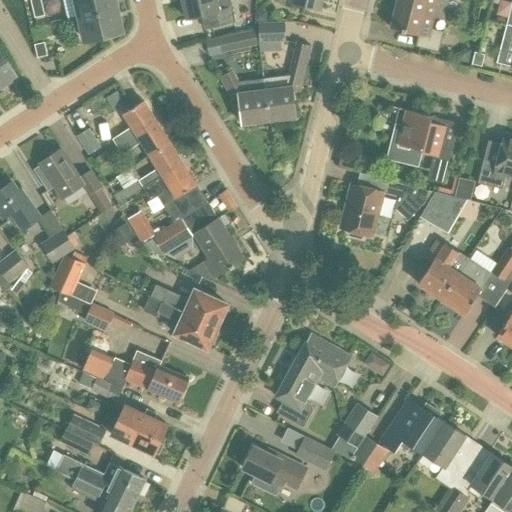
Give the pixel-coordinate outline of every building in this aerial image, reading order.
[(114,0),(75,0),(79,16),(116,8),(114,0)] [(180,0),(184,17),(200,14),(204,29),(235,22),(231,6),(229,0),(180,0)] [(320,9),(321,0),(283,0),(290,1),(320,9)] [(397,0),(396,6),(415,11),(444,19),(448,0),(397,0)] [(39,20),(36,6),(28,8),(32,22),(39,20)] [(444,19),(415,11),(396,6),(390,27),(418,34),(415,46),(438,52),(443,31),(431,28),(434,17),(444,20),(444,19)] [(116,8),(79,16),(85,42),(122,33),(116,8)] [(259,52),(281,52),(281,42),(286,41),(286,40),(285,24),(285,21),(258,22),(258,28),(258,32),(259,52)] [(223,52),(258,45),(254,29),(219,37),(223,52)] [(299,90),(305,66),(310,45),(295,41),(290,63),(287,75),(264,78),(269,120),(295,117),(292,91),(299,90)] [(38,45),(30,47),(34,61),(41,59),(38,45)] [(468,63),(470,55),(471,50),(465,49),(463,48),(457,52),(456,60),(468,63)] [(0,88),(17,78),(0,52),(0,88)] [(242,124),(269,120),(264,78),(262,78),(237,81),(232,71),(220,77),(231,99),(238,98),(242,124)] [(112,138),(103,143),(107,150),(116,145),(117,146),(156,121),(142,100),(122,113),(131,127),(113,138),(112,139),(112,138)] [(446,126),(430,122),(431,116),(406,110),(402,125),(394,123),(385,159),(419,167),(422,153),(433,155),(427,179),(443,183),(452,149),(441,146),(446,126)] [(149,155),(169,143),(156,121),(117,146),(122,154),(140,142),(149,155)] [(100,146),(89,127),(76,135),(88,154),(100,146)] [(511,177),(511,136),(504,135),(497,163),(483,159),(477,183),(502,189),(505,176),(511,177)] [(169,143),(149,155),(157,168),(138,180),(143,188),(182,164),(169,143)] [(79,176),(61,149),(39,163),(40,164),(33,169),(47,191),(55,186),(62,197),(81,185),(89,197),(90,196),(100,213),(112,205),(101,188),(103,187),(90,168),(79,176)] [(173,222),(206,202),(195,184),(182,164),(143,188),(150,201),(157,196),(173,222)] [(428,190),(406,184),(359,173),(356,185),(352,184),(341,228),(348,230),(349,235),(361,238),(364,234),(372,236),(383,193),(397,197),(394,208),(408,220),(425,201),(428,190)] [(37,219),(44,230),(58,222),(50,210),(40,216),(21,188),(17,191),(11,182),(0,189),(0,214),(2,218),(9,213),(21,230),(37,219)] [(437,186),(436,191),(451,195),(452,190),(437,186)] [(420,216),(448,233),(467,199),(435,191),(420,216)] [(155,233),(142,241),(146,248),(147,249),(165,258),(165,254),(195,235),(209,258),(190,270),(210,280),(212,278),(242,259),(218,219),(206,202),(173,222),(174,222),(156,234),(155,233)] [(53,263),(63,256),(65,255),(76,248),(63,228),(63,229),(58,222),(44,230),(49,238),(40,243),(53,263)] [(135,237),(126,222),(112,231),(121,246),(135,237)] [(432,262),(418,283),(441,299),(459,273),(458,273),(450,267),(460,253),(444,243),(437,238),(425,257),(432,262)] [(491,272),(509,284),(511,279),(511,249),(510,248),(507,247),(491,272)] [(15,249),(0,261),(0,271),(9,283),(27,268),(29,267),(15,249)] [(60,291),(113,315),(114,313),(92,303),(97,290),(78,281),(87,264),(65,255),(63,256),(50,286),(60,291)] [(459,273),(441,299),(464,315),(482,288),(481,288),(491,274),(475,264),(467,258),(458,273),(459,273)] [(190,299),(168,289),(156,284),(151,296),(162,301),(217,326),(227,304),(194,290),(190,299)] [(106,331),(113,315),(60,291),(58,302),(87,315),(84,321),(106,331)] [(217,326),(162,301),(151,296),(149,296),(142,311),(157,317),(159,314),(179,323),(174,334),(207,348),(217,326)] [(511,313),(497,336),(511,346),(511,313)] [(334,387),(345,367),(351,355),(311,333),(297,358),(321,370),(317,378),(334,387)] [(97,376),(122,388),(126,381),(147,390),(177,403),(188,378),(159,366),(162,361),(137,350),(131,364),(115,357),(108,372),(93,365),(89,366),(87,372),(97,376)] [(317,378),(321,370),(297,358),(276,396),(282,400),(276,413),(303,427),(313,410),(311,404),(305,400),(317,378)] [(122,388),(97,376),(96,378),(91,389),(90,390),(116,402),(117,400),(122,389),(122,388)] [(139,397),(122,389),(117,400),(125,403),(111,434),(154,454),(154,453),(159,455),(165,442),(161,440),(167,425),(154,419),(156,413),(146,409),(144,415),(133,409),(139,397)] [(407,398),(394,417),(378,441),(395,452),(399,445),(406,450),(410,445),(422,453),(443,421),(437,417),(440,412),(427,403),(423,408),(422,407),(407,398)] [(364,436),(377,416),(356,402),(343,422),(345,423),(364,436)] [(65,430),(93,443),(99,446),(107,430),(74,414),(66,429),(65,430)] [(450,489),(469,460),(455,451),(465,436),(443,421),(422,453),(433,461),(431,463),(441,469),(435,478),(450,489)] [(364,436),(345,423),(343,422),(336,433),(357,448),(364,436)] [(87,455),(93,443),(65,430),(59,441),(87,455)] [(365,435),(351,457),(375,472),(389,451),(365,435)] [(326,471),(336,451),(304,436),(295,456),(326,471)] [(267,449),(266,452),(253,446),(242,468),(255,474),(251,482),(266,489),(271,477),(282,482),(296,489),(306,469),(267,449)] [(452,490),(438,511),(440,511),(460,511),(470,498),(466,495),(468,492),(478,499),(481,493),(492,500),(511,469),(511,466),(492,453),(481,469),(469,460),(450,489),(452,490)] [(64,454),(58,466),(133,503),(139,491),(144,494),(149,481),(145,479),(118,467),(117,466),(109,462),(104,473),(64,454)] [(129,511),(133,503),(58,466),(56,470),(75,480),(71,489),(100,503),(96,511),(129,511)] [(511,511),(511,469),(492,500),(485,511),(486,511),(511,511)] [(18,511),(41,511),(46,502),(22,491),(13,510),(18,511)]
